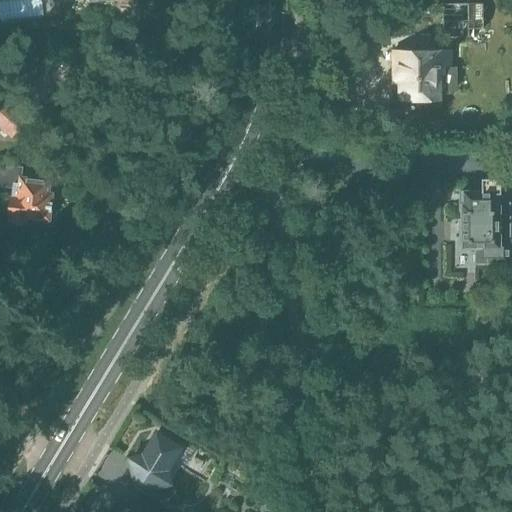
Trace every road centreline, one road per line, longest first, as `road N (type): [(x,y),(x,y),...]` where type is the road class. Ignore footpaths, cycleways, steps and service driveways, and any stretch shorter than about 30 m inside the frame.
road 1 (secondary): [(21,511),(258,116),(270,62),(270,0)]
road 2 (unclassified): [(250,182),(290,121),(305,0)]
